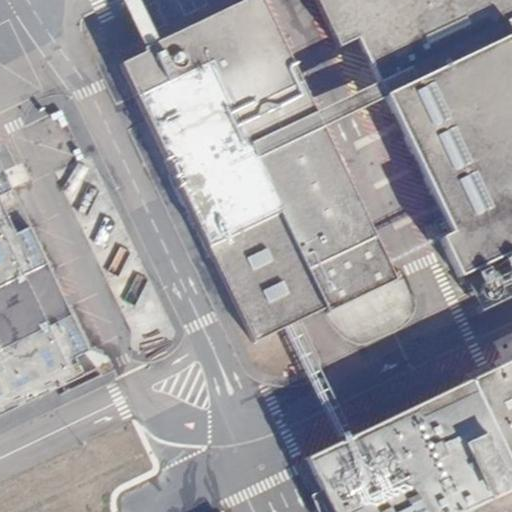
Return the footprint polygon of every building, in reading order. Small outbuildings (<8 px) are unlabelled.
[(395,281),(259,0),(245,0),(117,61),(251,344),(321,310),(324,315),(395,281)] [(511,0),(312,0),(336,49),(355,40),(450,237),(439,241),(457,278),(511,252),(511,0)] [(310,89),(338,80),(332,61),(304,70),(310,89)] [(0,416),(83,377),(76,362),(89,355),(31,232),(16,237),(0,202),(0,201),(13,195),(0,166),(0,416)] [(435,253),(403,264),(415,299),(448,288),(435,253)] [(511,511),(511,360),(309,456),(335,511),(511,511)]
